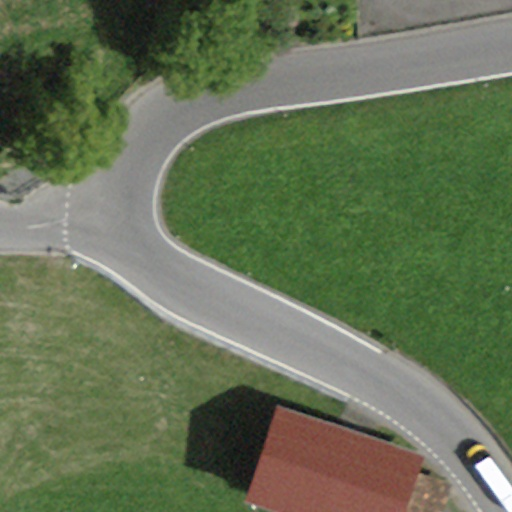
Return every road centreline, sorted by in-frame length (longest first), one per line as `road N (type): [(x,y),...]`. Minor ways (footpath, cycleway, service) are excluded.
road 1 (tertiary): [(508,511),(444,425),(289,334),(180,289),(143,254),(122,215)]
road 2 (tertiary): [(122,215),(132,151),(156,119),(188,101),(231,87),(511,45)]
road 3 (residential): [(0,225),(122,215)]
